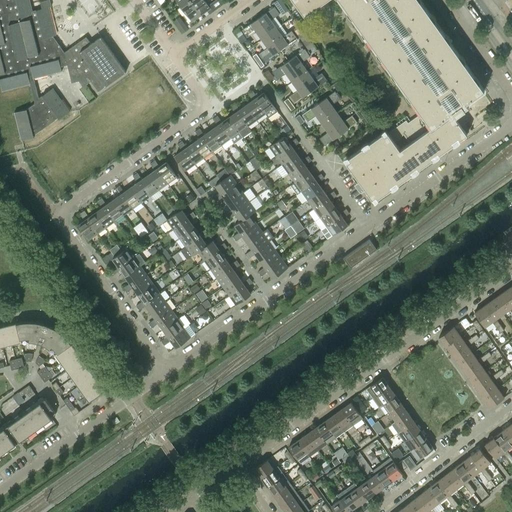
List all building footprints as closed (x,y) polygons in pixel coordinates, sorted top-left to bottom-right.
[(56,35),(55,35),(48,7),(51,7),(51,6),(50,6),(48,0),(45,0),(40,1),(40,2),(42,8),(32,11),(29,0),(0,0),(0,84),(2,90),(30,84),(34,103),(27,109),(14,112),(22,140),(34,137),(33,135),(58,118),(59,119),(70,112),(53,88),(39,98),(34,78),(61,71),(57,54),(55,54),(52,41),(52,40),(47,42),(46,38),(56,35)] [(201,15),(190,0),(181,7),(192,22),(201,15)] [(210,8),(205,1),(205,0),(190,0),(201,15),(207,11),(210,8)] [(361,190),(362,190),(364,188),(374,201),(460,139),(467,134),(454,116),(468,106),(466,103),(484,90),(419,0),(292,0),(304,17),(307,15),(309,17),(310,18),(311,18),(311,17),(317,13),(318,14),(321,16),(325,16),(328,13),(329,10),(328,7),(325,2),(327,0),(340,0),(421,113),(408,122),(406,120),(388,133),(386,130),(344,160),(358,179),(354,182),(360,189),(360,190),(361,190)] [(209,14),(218,8),(216,4),(210,8),(207,11),(209,14)] [(274,6),(258,18),(269,34),(277,28),(276,28),(271,20),(279,14),(274,6)] [(258,18),(242,30),(247,37),(255,31),(261,39),(269,34),(258,18)] [(277,28),(269,34),(280,49),(296,38),(291,30),(287,34),(281,25),(277,28)] [(238,27),(233,31),(237,37),(242,34),(238,27)] [(303,30),(297,34),(302,42),(308,38),(303,30)] [(267,47),(259,54),(264,61),(280,49),(269,34),(261,39),(267,47)] [(125,71),(101,37),(101,36),(91,43),(86,37),(64,52),(71,83),(78,81),(83,87),(91,81),(98,91),(126,71),(125,71)] [(308,38),(302,42),(308,50),(314,46),(311,42),(310,42),(308,38)] [(307,70),(301,62),(310,56),(304,49),(288,60),(299,76),(307,70)] [(299,76),(288,60),(272,72),(277,79),(286,73),(292,81),(299,76)] [(310,92),(327,80),(321,73),(313,79),(307,70),(299,76),(310,92)] [(310,92),(299,76),(292,81),(298,90),(289,96),(294,103),(310,92)] [(333,85),(337,91),(342,87),(338,81),(333,85)] [(337,113),(331,105),(340,98),(335,91),(318,103),(329,118),(337,113)] [(255,94),(250,97),(252,100),(255,98),(265,113),(268,118),(277,111),(274,107),(264,92),(257,97),(255,94)] [(252,100),(246,105),(257,120),(265,113),(255,98),(252,100)] [(329,118),(318,103),(302,114),(307,122),(316,115),(322,124),(329,118)] [(237,106),(232,109),(235,113),(237,111),(248,126),(256,120),(257,120),(246,105),(239,109),(237,106)] [(235,113),(228,117),(239,132),(242,137),(251,131),(248,126),(237,111),(235,113)] [(341,134),(357,122),(352,115),(343,121),(337,113),(329,118),(341,134)] [(304,121),(299,115),(295,118),(300,124),(304,121)] [(219,119),(215,122),(217,125),(219,123),(230,139),(233,144),(242,137),(239,132),(228,117),(222,122),(219,119)] [(341,134),(329,118),(322,124),(328,132),(319,138),(324,145),(341,134)] [(217,125),(211,130),(221,145),(230,139),(219,123),(217,125)] [(202,131),(197,135),(199,138),(202,136),(212,151),(221,145),(211,130),(204,135),(202,131)] [(199,138),(193,143),(204,158),(212,151),(202,136),(199,138)] [(273,143),(269,147),(275,156),(291,145),(289,143),(284,136),(282,137),(273,143)] [(291,145),(275,156),(276,156),(282,164),(297,154),(292,147),(295,145),(292,140),(289,143),(291,145)] [(184,144),(179,147),(182,150),(184,149),(195,164),(203,158),(204,158),(193,143),(186,147),(184,144)] [(182,150),(175,155),(186,170),(194,164),(195,164),(184,149),(182,150)] [(297,154),(282,164),(282,165),(288,173),(303,163),(302,160),(297,154)] [(303,163),(288,173),(294,182),(309,171),(305,165),(308,163),(305,158),(302,160),(303,163)] [(177,177),(166,162),(159,167),(157,163),(152,167),(155,170),(157,168),(168,183),(177,177)] [(157,168),(155,170),(148,174),(159,189),(168,183),(157,168)] [(294,182),(290,185),(297,194),(301,191),(316,180),(314,178),(309,171),(294,182)] [(159,189),(148,174),(142,179),(139,176),(135,179),(137,182),(139,181),(150,196),(159,189)] [(221,194),(236,184),(230,174),(215,185),(220,192),(217,194),(220,199),(223,196),(221,194)] [(316,180),(301,191),(307,200),(322,189),(317,183),(321,180),(317,176),(314,178),(316,180)] [(150,196),(139,181),(137,182),(130,187),(141,202),(150,196)] [(228,203),(243,192),(236,184),(221,194),(223,196),(228,203)] [(141,202),(130,187),(124,192),(122,189),(117,192),(119,195),(122,193),(132,208),(141,202)] [(322,189),(307,200),(313,209),(328,198),(327,196),(322,189)] [(234,212),(249,201),(243,192),(228,203),(232,210),(229,212),(232,216),(236,214),(234,212)] [(132,208),(122,193),(119,195),(113,200),(123,215),(132,208)] [(313,209),(308,212),(315,221),(335,207),(334,206),(330,200),(333,198),(330,193),(327,196),(328,198),(313,209)] [(123,215),(113,200),(106,204),(104,201),(99,204),(102,208),(104,206),(115,221),(123,215)] [(250,214),(256,210),(249,201),(234,212),(236,214),(240,220),(240,221),(250,214)] [(104,206),(102,208),(95,212),(106,227),(115,221),(104,206)] [(335,207),(315,221),(321,230),(341,216),(339,213),(335,207)] [(167,219),(166,220),(173,229),(188,218),(186,216),(181,209),(176,213),(167,219)] [(305,228),(296,209),(287,213),(296,232),(305,228)] [(341,216),(321,230),(327,239),(332,235),(347,225),(343,218),(346,215),(342,211),(339,213),(341,216)] [(106,227),(95,212),(89,217),(86,214),(82,217),(84,220),(86,219),(97,234),(106,227)] [(188,218),(173,229),(179,238),(194,227),(189,221),(193,218),(189,214),(186,216),(188,218)] [(256,223),(250,214),(240,221),(240,220),(234,225),(239,232),(236,234),(239,238),(242,236),(241,234),(256,223)] [(86,219),(84,220),(77,225),(88,240),(97,234),(86,219)] [(247,243),(262,232),(256,223),(241,234),(242,236),(247,243)] [(194,227),(179,238),(185,247),(200,236),(199,234),(194,227)] [(253,251),(268,241),(273,237),(267,228),(262,232),(247,243),(252,249),(249,251),(252,256),(255,254),(253,251)] [(185,247),(180,250),(187,259),(192,256),(198,252),(198,251),(207,245),(206,244),(202,238),(205,236),(202,231),(199,234),(200,236),(185,247)] [(154,232),(149,235),(153,242),(158,238),(154,232)] [(350,267),(376,249),(369,239),(343,257),(350,267)] [(207,245),(198,251),(198,252),(204,260),(219,250),(217,247),(212,240),(206,244),(207,245)] [(260,260),(275,249),(268,241),(253,251),(255,254),(260,260)] [(312,250),(307,243),(303,246),(308,253),(312,250)] [(219,250),(204,260),(210,269),(225,258),(221,252),(224,249),(220,245),(217,247),(219,250)] [(114,257),(112,258),(117,265),(114,268),(117,272),(120,270),(119,268),(134,257),(127,248),(123,251),(114,257)] [(266,269),(281,258),(275,249),(260,260),(264,267),(261,269),(264,274),(268,271),(266,269)] [(134,257),(119,268),(120,270),(125,276),(140,266),(145,262),(139,253),(134,257)] [(105,264),(112,259),(108,254),(102,259),(105,264)] [(225,258),(210,269),(216,278),(232,267),(230,265),(225,258)] [(272,278),(288,267),(281,258),(266,269),(268,271),(272,278)] [(232,267),(216,278),(223,287),(238,276),(233,269),(236,267),(233,263),(230,265),(232,267)] [(140,266),(125,276),(130,283),(127,285),(130,290),(133,287),(131,285),(146,274),(140,266)] [(146,274),(131,285),(133,287),(138,294),(153,283),(146,274)] [(238,276),(223,287),(229,295),(244,285),(242,282),(238,276)] [(244,285),(229,295),(236,305),(251,294),(246,287),(249,285),(246,280),(242,282),(244,285)] [(153,283),(138,294),(142,301),(139,303),(142,308),(146,305),(144,303),(159,292),(153,283)] [(511,307),(511,289),(510,287),(501,293),(511,307)] [(159,292),(144,303),(146,305),(150,312),(165,301),(165,300),(169,297),(164,290),(160,293),(159,292)] [(511,307),(501,293),(492,299),(503,314),(511,307)] [(503,314),(492,299),(483,306),(494,320),(503,314)] [(165,301),(150,312),(155,318),(152,321),(155,325),(158,323),(157,321),(172,310),(165,301)] [(494,320),(483,306),(474,312),(485,327),(494,320)] [(172,310),(157,321),(158,323),(163,329),(178,319),(172,310)] [(178,319),(163,329),(168,336),(164,338),(168,343),(171,340),(169,338),(188,324),(182,316),(178,319)] [(67,338),(65,335),(61,332),(58,330),(55,328),(50,326),(44,323),(39,322),(36,322),(32,321),(30,321),(26,321),(24,321),(22,322),(16,323),(21,342),(23,342),(25,341),(27,341),(29,341),(32,341),(34,341),(36,342),(38,342),(39,340),(42,342),(42,344),(44,345),(45,346),(47,347),(48,348),(50,349),(51,350),(53,352),(54,353),(55,354),(71,343),(67,338)] [(16,323),(7,325),(12,344),(21,342),(16,323)] [(188,324),(169,338),(171,340),(176,347),(191,337),(195,334),(188,324)] [(7,325),(0,326),(0,337),(2,347),(12,344),(7,325)] [(445,345),(460,335),(453,326),(439,336),(445,345)] [(452,354),(466,344),(460,335),(445,345),(452,354)] [(61,363),(77,351),(71,343),(55,354),(61,363)] [(458,363),(472,353),(466,344),(452,354),(458,363)] [(66,370),(82,359),(77,351),(61,363),(66,370)] [(464,372),(479,361),(472,353),(458,363),(464,372)] [(72,378),(88,367),(82,359),(66,370),(72,378)] [(470,381),(485,370),(479,361),(464,372),(470,381)] [(77,386),(93,374),(88,367),(72,378),(77,386)] [(477,389),(491,379),(485,370),(470,381),(477,389)] [(83,394),(99,382),(93,374),(77,386),(70,391),(76,399),(83,394)] [(373,398),(389,386),(382,377),(366,389),(367,389),(373,398)] [(483,398),(497,388),(491,379),(477,389),(483,398)] [(89,402),(105,391),(99,382),(83,394),(89,402)] [(34,393),(29,385),(18,392),(21,396),(26,393),(29,396),(34,393)] [(383,404),(395,395),(389,386),(373,398),(379,406),(379,407),(383,404)] [(490,407),(504,397),(497,388),(483,398),(490,407)] [(362,402),(357,395),(352,399),(357,405),(362,402)] [(389,413),(401,404),(395,395),(383,404),(389,413)] [(51,416),(54,413),(55,413),(56,413),(45,398),(24,413),(36,429),(52,417),(51,416)] [(362,418),(351,402),(342,408),(353,425),(362,418)] [(367,409),(363,404),(362,402),(357,405),(362,412),(367,409)] [(395,421),(408,413),(401,404),(389,413),(395,421)] [(79,412),(76,407),(74,408),(70,411),(74,415),(79,412)] [(353,425),(342,408),(333,415),(344,431),(353,425)] [(20,440),(36,429),(24,413),(0,429),(0,454),(16,443),(15,441),(19,439),(20,440)] [(402,430),(414,421),(408,413),(395,421),(391,424),(398,433),(402,430)] [(344,431),(333,415),(324,421),(336,437),(344,431)] [(116,417),(112,421),(115,425),(120,421),(116,417)] [(336,437),(324,421),(315,427),(327,444),(336,437)] [(408,439),(420,430),(414,421),(402,430),(408,439)] [(511,425),(511,424),(502,430),(511,443),(511,425)] [(327,444),(315,427),(306,434),(318,450),(327,444)] [(414,448),(427,439),(420,430),(408,439),(414,448)] [(511,445),(511,443),(502,430),(493,437),(504,451),(511,445)] [(318,450),(306,434),(298,440),(309,456),(318,450)] [(504,451),(493,437),(484,444),(495,458),(504,451)] [(433,448),(427,439),(414,448),(421,457),(433,448)] [(309,456),(298,440),(288,446),(300,463),(309,456)] [(491,462),(480,448),(471,455),(482,469),(491,462)] [(482,469),(471,455),(462,461),(473,475),(482,469)] [(273,469),(267,459),(255,468),(261,477),(273,469)] [(407,466),(402,460),(398,463),(403,470),(407,466)] [(402,474),(393,461),(384,468),(393,480),(402,474)] [(473,475),(462,461),(454,468),(465,482),(473,475)] [(393,480),(384,468),(381,464),(372,470),(375,474),(384,486),(393,480)] [(267,486),(284,474),(277,466),(273,469),(261,477),(267,486)] [(465,482),(454,468),(445,474),(456,488),(465,482)] [(274,495),(290,483),(284,474),(267,486),(274,495)] [(384,486),(375,474),(366,480),(375,493),(384,486)] [(456,488),(445,474),(437,481),(447,495),(456,488)] [(375,493),(366,480),(358,487),(366,499),(375,493)] [(447,495),(437,481),(428,488),(439,502),(447,495)] [(280,504),(296,492),(290,483),(274,495),(280,504)] [(366,499),(358,487),(349,493),(358,505),(366,499)] [(439,502),(428,488),(419,494),(430,508),(439,502)] [(358,505),(349,493),(346,489),(337,495),(339,500),(340,499),(349,511),(358,505)] [(285,511),(287,511),(303,501),(296,492),(280,504),(285,511)] [(425,511),(430,508),(419,494),(411,501),(419,511),(425,511)] [(348,511),(349,511),(340,499),(339,500),(331,506),(335,511),(348,511)] [(305,511),(309,510),(303,501),(287,511),(305,511)] [(419,511),(411,501),(402,508),(405,511),(419,511)]
